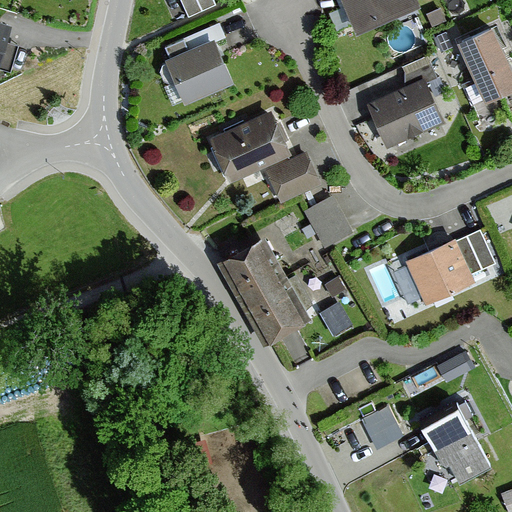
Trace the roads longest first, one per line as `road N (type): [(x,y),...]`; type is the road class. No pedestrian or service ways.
road 1 (unclassified): [(331,511),(288,408),(212,280),(99,143)]
road 2 (residential): [(511,166),(424,200),(382,201),(361,180),(290,6)]
road 3 (track): [(0,322),(194,258)]
road 4 (unclassified): [(99,143),(118,0)]
